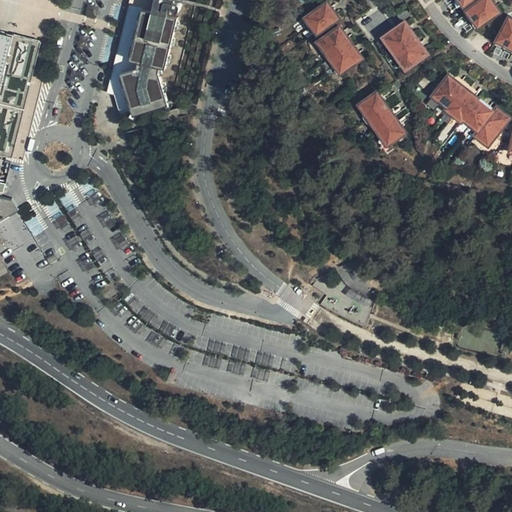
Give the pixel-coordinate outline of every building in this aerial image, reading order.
[(122,118),(124,124),(171,110),(159,65),(159,64),(166,65),(178,15),(172,14),(174,8),(181,9),(183,2),(183,0),(130,0),(107,93),(115,96),(122,118)] [(482,0),(471,8),(482,25),(503,10),(495,0),(482,0)] [(321,32),(342,17),(331,1),(310,16),(321,32)] [(467,11),(478,27),(482,25),(471,8),(467,11)] [(511,17),(501,39),(511,44),(511,17)] [(387,36),(410,67),(431,53),(408,21),(387,36)] [(365,57),(343,25),(322,40),(345,71),(365,57)] [(0,27),(0,223),(24,209),(17,196),(15,196),(2,194),(2,191),(8,191),(15,160),(11,159),(11,157),(16,158),(46,38),(0,27)] [(499,43),(511,50),(511,44),(501,39),(499,43)] [(498,109),(482,97),(481,99),(466,88),(468,86),(452,74),(437,94),(452,106),(451,108),(465,119),(467,117),(482,129),(481,131),(487,136),(482,142),(489,147),(511,118),(511,115),(500,107),(498,109)] [(482,97),(468,86),(466,88),(481,99),(482,97)] [(410,131),(381,91),(360,106),(389,146),(410,131)] [(482,142),(487,136),(481,131),(476,137),(482,142)]
